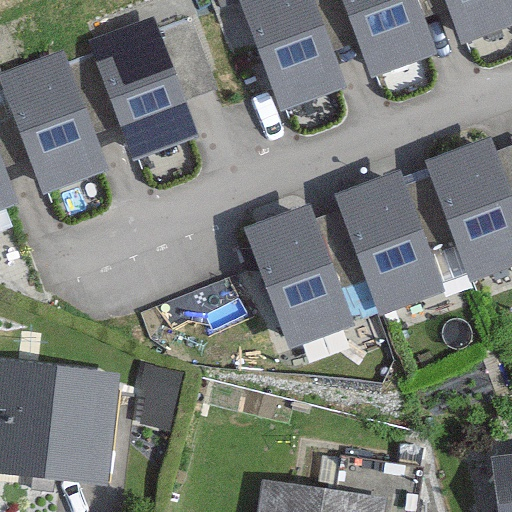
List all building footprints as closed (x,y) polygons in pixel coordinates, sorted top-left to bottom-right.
[(331,92),(295,0),(228,0),(222,3),(266,117),(331,92)] [(421,57),(399,0),(324,0),(357,82),(421,57)] [(509,23),(499,0),(425,0),(444,48),(509,23)] [(182,134),(138,20),(73,45),(117,159),(182,134)] [(95,168),(51,54),(0,72),(0,114),(30,192),(95,168)] [(511,262),(511,252),(471,147),(406,172),(450,286),(511,262)] [(428,295),(384,181),(319,206),(363,320),(428,295)] [(338,330),(293,216),(229,241),(273,355),(338,330)] [(0,476),(96,486),(106,380),(0,369),(0,476)] [(511,511),(511,460),(478,465),(483,511),(511,511)] [(372,511),(373,507),(251,488),(246,511),(372,511)]
